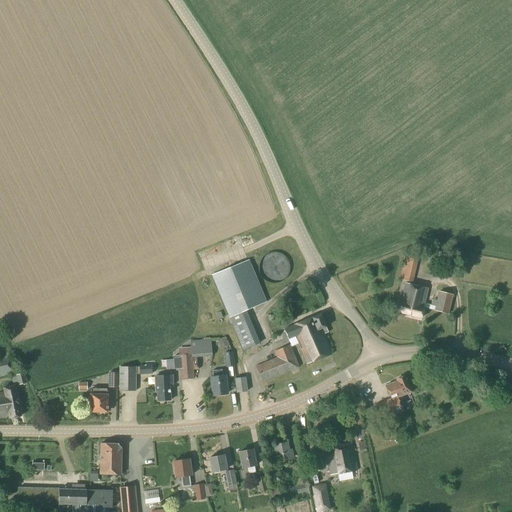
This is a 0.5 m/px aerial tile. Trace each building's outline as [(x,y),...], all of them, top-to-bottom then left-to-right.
[(246,251),(256,248),(250,230),(241,233),(246,251)] [(273,284),(276,284),(279,283),(281,282),(283,281),(285,279),(287,277),(288,274),(289,272),(289,269),(289,266),(289,264),(288,261),(287,259),(285,257),(283,255),(281,254),(278,253),(276,252),(274,252),(273,252),(270,253),(268,254),(265,255),(263,256),(262,258),(260,260),(259,263),(258,265),(258,268),(258,271),(259,273),(260,276),(262,278),(263,280),(266,281),(268,283),(271,283),(273,284)] [(412,283),(418,258),(404,255),(399,280),(412,283)] [(211,276),(229,318),(246,311),(266,302),(248,260),(211,276)] [(424,304),(428,289),(409,284),(405,283),(400,302),(398,301),(395,312),(421,318),(423,308),(448,314),(453,295),(438,291),(436,301),(431,300),(430,305),(424,304)] [(333,353),(325,334),(328,333),(326,328),(321,314),(284,329),(288,339),(295,336),(306,364),(311,362),(333,353)] [(251,324),(234,330),(242,350),(259,343),(251,324)] [(194,379),(193,358),(212,356),(210,340),(189,341),(190,348),(178,348),(178,356),(174,356),(175,358),(173,358),(174,370),(180,369),(180,380),(194,379)] [(226,340),(218,344),(221,349),(229,345),(226,340)] [(291,348),(289,345),(273,352),(276,358),(255,367),(261,382),(299,367),(291,348)] [(226,368),(234,367),(232,352),(224,353),(226,368)] [(0,377),(12,375),(8,357),(0,358),(0,377)] [(140,375),(152,374),(151,365),(144,365),(139,366),(140,375)] [(136,392),(136,367),(119,367),(119,391),(136,392)] [(222,376),(222,370),(212,371),(213,377),(210,377),(212,396),(227,394),(226,387),(229,386),(227,375),(222,376)] [(118,388),(118,373),(108,373),(108,388),(118,388)] [(16,375),(18,385),(26,383),(24,374),(16,375)] [(490,384),(492,377),(483,375),(482,382),(490,384)] [(170,401),(169,385),(173,385),(172,376),(154,376),(155,392),(156,392),(157,401),(158,401),(159,402),(163,402),(164,401),(170,401)] [(236,392),(247,391),(245,377),(235,379),(236,392)] [(397,397),(410,392),(404,377),(396,380),(397,382),(386,386),(391,398),(373,405),(379,421),(403,411),(397,397)] [(4,392),(0,392),(0,417),(7,416),(8,416),(9,419),(16,417),(19,416),(21,416),(16,388),(15,386),(15,385),(13,385),(3,387),(4,392)] [(108,412),(109,395),(107,395),(107,389),(91,389),(91,394),(91,412),(98,412),(99,413),(104,413),(105,412),(108,412)] [(357,438),(365,436),(363,430),(373,426),(371,421),(366,423),(362,424),(354,426),(357,438)] [(288,450),(286,443),(274,445),(277,461),(278,461),(278,463),(281,462),(282,467),(289,466),(287,459),(292,458),(291,450),(288,450)] [(121,475),(122,447),(119,444),(101,444),(100,445),(98,446),(98,451),(100,452),(100,474),(121,475)] [(330,475),(356,470),(351,444),(327,449),(329,456),(327,457),(330,475)] [(255,473),(254,467),(256,467),(252,450),(239,452),(242,469),(246,468),(247,474),(255,473)] [(212,472),(226,470),(223,455),(209,458),(212,472)] [(190,486),(189,476),(191,476),(189,460),(173,461),(175,478),(180,477),(181,487),(190,486)] [(269,476),(282,474),(280,464),(267,467),(269,476)] [(290,498),(309,494),(303,468),(293,470),(296,484),(288,486),(290,498)] [(228,491),(237,489),(233,470),(224,472),(228,491)] [(271,502),(289,499),(287,487),(288,487),(287,485),(291,485),(289,475),(284,476),(286,487),(270,490),(271,502)] [(258,492),(267,490),(265,477),(255,479),(258,492)] [(205,504),(202,484),(193,485),(196,501),(202,500),(203,505),(205,504)] [(315,511),(322,511),(330,510),(325,484),(311,487),(315,511)] [(135,486),(119,488),(119,490),(120,511),(137,511),(137,501),(135,486)] [(112,508),(112,490),(56,489),(56,488),(17,487),(17,509),(58,510),(58,504),(72,505),(72,511),(108,511),(109,508),(112,508)]
